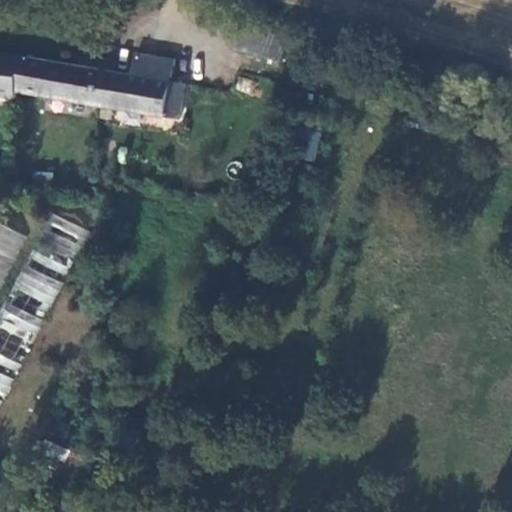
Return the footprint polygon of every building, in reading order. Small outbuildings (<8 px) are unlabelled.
[(98,58),(78,56),(76,66),(23,60),(19,92),(174,116),(182,82),(170,77),(171,56),(130,54),(128,72),(98,68),(98,58)] [(23,60),(0,56),(0,95),(18,98),(19,92),(23,60)] [(235,90),(260,97),(264,83),(239,76),(235,90)] [(320,132),(308,129),(301,157),(313,160),(320,132)] [(54,215),(49,224),(81,240),(86,231),(54,215)] [(0,222),(0,276),(20,231),(0,222)] [(12,290),(49,307),(61,282),(24,265),(12,290)] [(0,357),(14,365),(40,321),(10,303),(0,319),(0,357)] [(0,373),(0,394),(3,397),(12,381),(0,373)]
